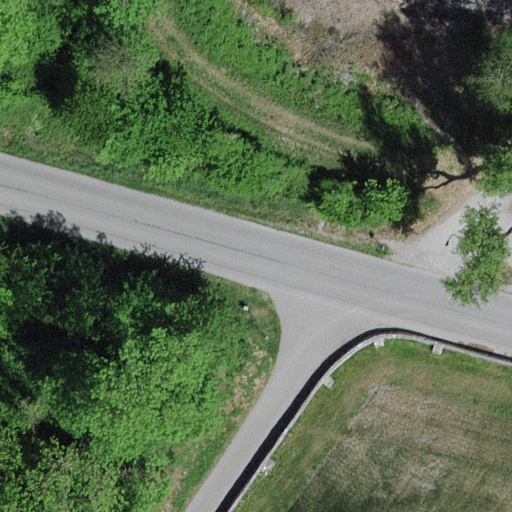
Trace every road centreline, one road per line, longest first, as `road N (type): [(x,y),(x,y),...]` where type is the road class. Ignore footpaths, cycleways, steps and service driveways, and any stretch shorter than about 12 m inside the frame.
road 1 (unclassified): [(511,326),(0,193)]
road 2 (track): [(199,511),(350,282)]
